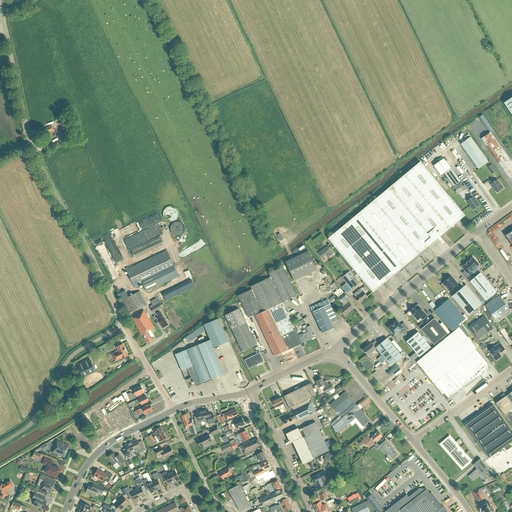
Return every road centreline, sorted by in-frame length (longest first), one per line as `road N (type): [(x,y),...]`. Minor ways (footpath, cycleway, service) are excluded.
road 1 (tertiary): [(124,325),(32,145),(0,8)]
road 2 (primary): [(335,348),(476,232)]
road 3 (unclassified): [(0,444),(37,416),(75,352),(124,325)]
road 4 (tertiary): [(64,511),(100,449),(170,411)]
road 5 (tertiary): [(311,511),(251,389)]
road 6 (tertiary): [(241,393),(299,511)]
road 7 (unclassified): [(413,440),(511,369)]
road 8 (primary): [(413,440),(335,348)]
